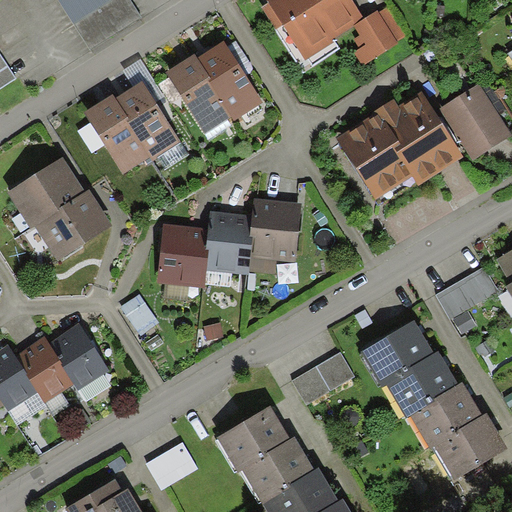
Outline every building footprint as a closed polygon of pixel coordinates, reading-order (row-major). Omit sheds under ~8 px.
[(135,0),(62,0),(91,43),(142,9),(135,0)] [(272,0),(282,17),(288,13),(303,37),(324,25),(327,30),(357,12),(349,0),(272,0)] [(405,27),(386,0),(383,0),(357,19),(370,37),(355,48),(362,58),(405,27)] [(197,53),(225,99),(228,104),(254,88),(223,37),(197,53)] [(0,81),(15,71),(0,47),(0,81)] [(193,48),(168,64),(199,115),(225,99),(197,53),(193,48)] [(115,94),(142,138),(146,145),(174,129),(143,78),(115,94)] [(504,127),(478,86),(445,106),(468,142),(478,146),(504,127)] [(371,187),(409,162),(416,171),(452,148),(416,93),(397,106),(394,101),(346,132),(357,148),(349,153),(371,187)] [(115,94),(87,111),(114,155),(142,138),(115,94)] [(79,189),(57,158),(13,188),(35,219),(38,216),(79,189)] [(79,189),(38,216),(60,248),(104,218),(82,186),(79,189)] [(252,213),(249,249),(290,252),(295,199),(254,196),(252,213)] [(207,225),(204,262),(248,266),(249,249),(252,213),(208,209),(207,225)] [(207,225),(163,222),(159,274),(203,278),(204,262),(207,225)] [(511,272),(511,243),(499,252),(511,272)] [(485,262),(433,291),(446,314),(498,285),(485,262)] [(157,320),(139,294),(119,308),(138,334),(157,320)] [(473,308),(461,312),(467,329),(479,325),(473,308)] [(384,377),(385,376),(429,349),(407,314),(362,343),(384,377)] [(50,343),(70,376),(73,381),(107,361),(83,322),(50,343)] [(483,333),(473,338),(480,351),(490,345),(483,333)] [(16,352),(34,383),(41,394),(55,385),(70,376),(50,343),(45,334),(16,352)] [(11,345),(0,352),(0,395),(4,401),(34,383),(16,352),(11,345)] [(340,346),(289,376),(302,398),(354,369),(340,346)] [(406,409),(410,406),(454,380),(433,347),(429,349),(385,376),(406,409)] [(431,441),(437,437),(478,413),(457,378),(454,380),(410,406),(431,441)] [(55,385),(41,394),(51,410),(65,402),(55,385)] [(239,462),(243,459),(284,434),(263,400),(218,428),(239,462)] [(482,410),(478,413),(437,437),(457,470),(502,443),(482,410)] [(265,493),(267,492),(311,465),(289,430),(284,434),(243,459),(265,493)] [(161,484),(197,462),(182,437),(146,459),(161,484)] [(279,511),(306,511),(334,495),(314,463),(311,465),(267,492),(279,511)] [(69,511),(74,511),(78,510),(119,484),(110,470),(63,501),(69,511)] [(78,511),(140,511),(122,482),(119,484),(78,510),(78,511)] [(350,511),(339,492),(334,495),(306,511),(350,511)]
